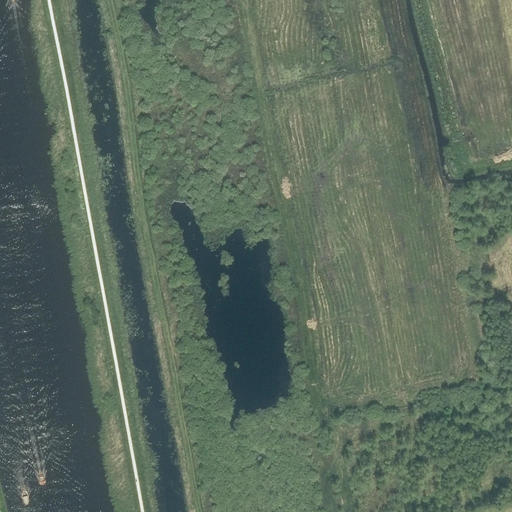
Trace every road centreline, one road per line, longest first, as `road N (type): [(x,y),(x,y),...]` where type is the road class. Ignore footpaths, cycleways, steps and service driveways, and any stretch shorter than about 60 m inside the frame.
road 1 (track): [(348,511),(336,434),(318,418),(241,0)]
road 2 (track): [(511,159),(465,162),(456,148),(417,0)]
